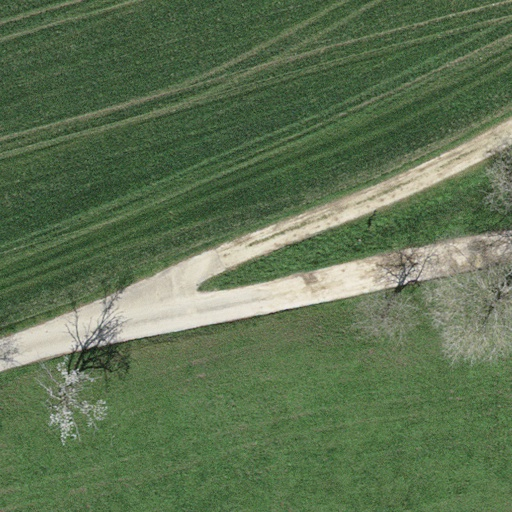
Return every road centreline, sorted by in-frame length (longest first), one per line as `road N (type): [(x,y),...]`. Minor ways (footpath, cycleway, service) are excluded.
road 1 (track): [(85,331),(511,144)]
road 2 (track): [(85,331),(511,255)]
